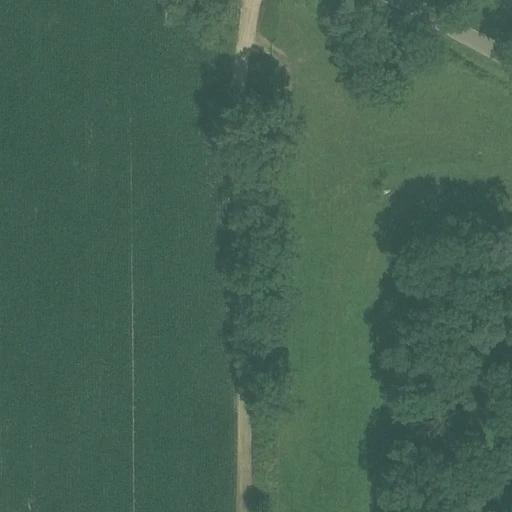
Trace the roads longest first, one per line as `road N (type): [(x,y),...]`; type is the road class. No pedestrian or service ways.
road 1 (track): [(254,0),(245,511)]
road 2 (unclassified): [(511,58),(400,0)]
